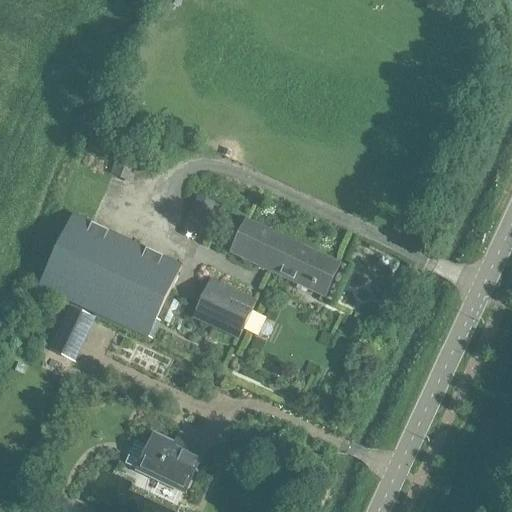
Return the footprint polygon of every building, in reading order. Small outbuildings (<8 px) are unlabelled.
[(111,175),(130,182),(136,167),(117,160),(111,175)] [(193,208),(188,219),(200,225),(205,213),(193,208)] [(147,341),(178,273),(181,268),(73,218),(39,290),(147,341)] [(230,254),(271,273),(289,281),(291,277),(312,286),(310,290),(324,297),(339,264),(245,222),(230,254)] [(238,340),(255,302),(210,282),(193,320),(238,340)] [(249,329),(260,333),(268,316),(257,311),(249,329)] [(20,363),(17,371),(25,374),(28,367),(20,363)] [(205,448),(179,436),(175,446),(153,436),(136,472),(184,494),(205,448)]
